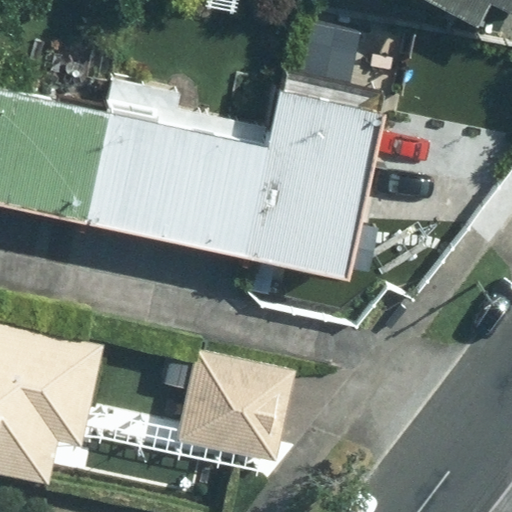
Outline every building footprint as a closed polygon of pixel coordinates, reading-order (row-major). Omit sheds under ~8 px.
[(511,0),(436,0),(469,17),(478,0),(498,0),(511,7),(511,0)] [(104,107),(80,219),(347,274),(382,107),(273,85),(265,124),(172,104),(175,88),(110,74),(104,107)] [(0,202),(80,219),(104,107),(0,85),(0,202)] [(0,474),(49,484),(59,433),(86,438),(104,344),(0,323),(0,474)] [(295,371),(188,356),(175,445),(283,460),(295,371)]
